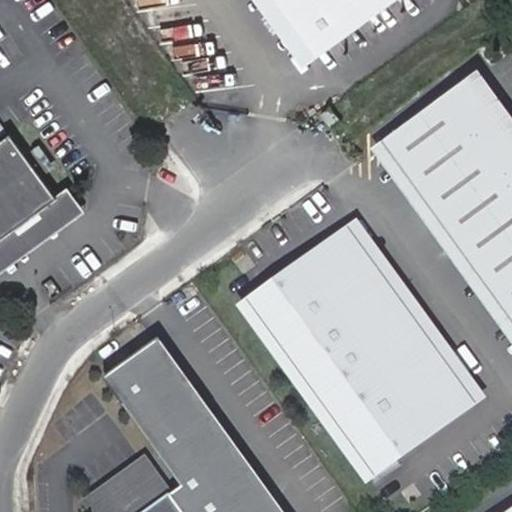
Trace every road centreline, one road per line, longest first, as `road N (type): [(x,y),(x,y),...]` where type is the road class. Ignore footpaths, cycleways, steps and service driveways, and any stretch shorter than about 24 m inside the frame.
road 1 (residential): [(0,475),(71,329),(228,216),(259,160)]
road 2 (unknown): [(341,164),(467,80),(484,80),(511,105)]
road 3 (unknown): [(431,0),(303,96)]
road 4 (unknown): [(16,282),(95,212),(120,171)]
road 5 (unknown): [(269,99),(259,160),(341,164)]
road 6 (unknown): [(120,171),(40,55)]
road 7 (unknown): [(430,272),(341,164)]
road 8 (unknown): [(511,366),(430,272)]
